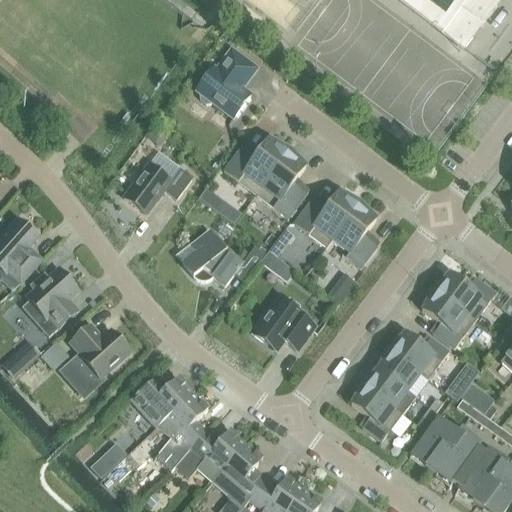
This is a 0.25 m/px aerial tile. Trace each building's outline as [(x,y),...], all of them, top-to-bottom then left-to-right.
[(395,0),(464,51),(500,4),(494,0),(303,0),(307,3),(309,0),(395,0)] [(257,71),(232,52),(216,73),(213,70),(196,94),(201,97),(199,99),(200,103),(206,108),(211,107),(212,106),(233,122),(251,98),(239,89),(245,82),(247,84),(257,71)] [(147,140),(159,150),(166,141),(154,131),(147,140)] [(255,199),(290,153),(269,143),(261,154),(257,152),(252,158),(242,150),(223,175),(255,199)] [(306,170),(290,153),(255,199),(287,223),(306,198),(296,190),(301,185),(297,181),(306,170)] [(146,218),(164,195),(176,204),(193,182),(180,172),(171,184),(149,168),(123,202),(146,218)] [(207,191),(199,202),(212,212),(220,201),(207,191)] [(332,245),(360,206),(340,196),(331,207),(327,205),(322,211),(312,203),(294,228),(326,252),(332,245)] [(376,223),(360,206),(332,245),(345,254),(342,259),(360,273),(377,251),(366,243),(371,238),(368,234),(376,223)] [(0,240),(0,272),(5,277),(6,275),(20,287),(39,266),(28,257),(28,251),(37,241),(16,222),(0,240)] [(196,256),(182,267),(193,281),(196,284),(200,285),(205,286),(209,284),(213,282),(224,290),(242,267),(225,255),(209,234),(190,248),(196,256)] [(290,240),(284,236),(273,251),(278,255),(290,240)] [(268,255),(259,267),(269,274),(278,262),(276,261),(268,255)] [(38,329),(48,340),(66,324),(78,313),(69,303),(78,295),(58,272),(26,300),(45,322),(38,329)] [(449,278),(432,293),(474,326),(496,298),(475,282),(467,292),(449,278)] [(333,290),(327,299),(339,307),(345,299),(333,290)] [(474,326),(432,293),(422,314),(440,328),(433,338),(453,354),(474,326)] [(298,356),(316,331),(302,321),(303,320),(298,315),(299,313),(299,310),(289,303),(286,303),(284,306),(279,302),(252,338),(277,356),(284,346),(298,356)] [(102,343),(90,329),(70,347),(80,358),(61,375),(83,400),(101,384),(99,382),(129,356),(111,335),(102,343)] [(386,354),(390,356),(419,378),(427,384),(449,356),(430,342),(423,351),(404,337),(386,354)] [(40,341),(31,349),(39,358),(48,350),(40,341)] [(40,359),(48,368),(63,354),(55,345),(40,359)] [(511,352),(500,365),(511,376),(511,352)] [(390,356),(377,373),(407,395),(419,378),(390,356)] [(11,361),(1,369),(13,382),(22,374),(11,361)] [(365,389),(394,412),(402,418),(415,401),(407,395),(377,373),(365,389)] [(177,381),(166,392),(155,381),(137,397),(130,404),(156,432),(166,422),(192,397),(177,381)] [(457,405),(467,390),(456,381),(445,396),(457,405)] [(402,418),(394,412),(365,389),(361,387),(351,408),(369,422),(362,432),(381,446),(402,418)] [(482,396),(472,410),(480,417),(483,419),(491,409),(494,404),(482,396)] [(183,461),(190,453),(206,436),(196,424),(207,414),(192,397),(166,422),(156,432),(174,445),(172,449),(177,454),(183,461)] [(435,416),(442,407),(436,402),(429,412),(435,416)] [(466,417),(471,410),(462,404),(457,411),(466,417)] [(491,409),(483,419),(489,423),(497,413),(491,409)] [(472,410),(471,410),(466,417),(475,424),(480,417),(472,410)] [(435,416),(429,412),(422,421),(428,426),(435,416)] [(483,419),(480,417),(475,424),(484,431),(489,424),(489,423),(483,419)] [(437,421),(418,449),(409,460),(411,461),(413,458),(427,468),(425,471),(430,475),(458,437),(437,421)] [(499,430),(489,424),(484,431),(493,437),(499,430)] [(508,437),(499,430),(493,437),(502,444),(508,437)] [(218,446),(206,436),(190,453),(183,461),(175,470),(188,482),(196,473),(212,486),(245,448),(229,434),(218,446)] [(430,475),(436,479),(438,476),(456,489),(482,454),(458,437),(430,475)] [(511,450),(511,439),(508,437),(502,444),(511,451),(511,450)] [(115,447),(90,471),(100,482),(125,458),(115,447)] [(242,511),(248,504),(263,485),(251,475),(262,463),(245,448),(212,486),(229,501),(220,511),(242,511)] [(456,489),(474,502),(472,505),(477,509),(505,471),(482,454),(456,489)] [(477,509),(481,511),(483,511),(485,510),(487,511),(506,511),(511,504),(511,475),(505,471),(477,509)] [(290,511),(303,494),(285,481),(276,494),(263,485),(248,504),(259,511),(290,511)] [(317,511),(321,506),(303,494),(290,511),(317,511)] [(152,511),(160,502),(154,495),(145,504),(152,511)]
